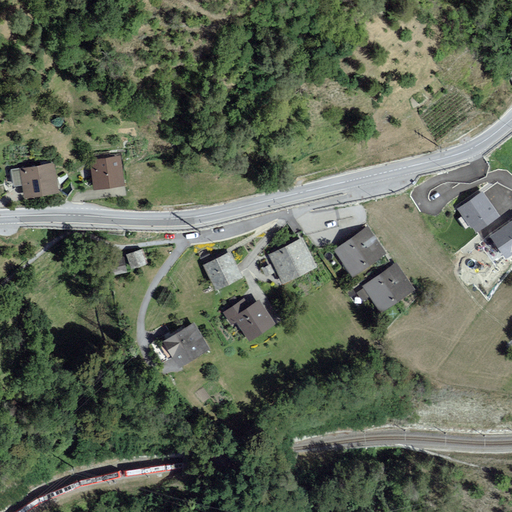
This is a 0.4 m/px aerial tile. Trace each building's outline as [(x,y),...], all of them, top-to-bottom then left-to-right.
[(120,156),(91,160),(95,190),(124,186),(120,156)] [(55,163),(21,169),(26,199),(59,194),(55,163)] [(482,191),(459,208),(477,233),(500,217),(482,191)] [(511,253),(511,219),(489,236),(505,258),(511,253)] [(368,225),(335,248),(353,274),(386,251),(368,225)] [(302,238),(270,254),(283,280),(315,265),(302,238)] [(127,250),(132,264),(146,259),(142,246),(127,250)] [(230,250),(204,263),(216,287),(242,274),(230,250)] [(396,261),(363,284),(381,310),(414,287),(396,261)] [(243,298),(224,310),(232,323),(238,319),(235,315),(248,305),(243,298)] [(248,305),(235,315),(238,319),(250,337),(275,321),(259,298),(248,305)] [(194,322),(165,340),(180,364),(209,346),(194,322)]
